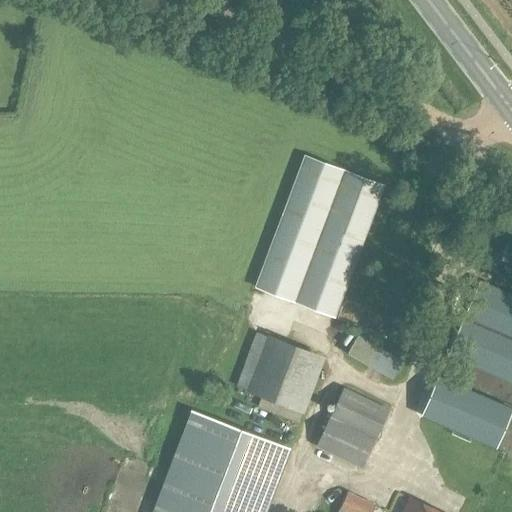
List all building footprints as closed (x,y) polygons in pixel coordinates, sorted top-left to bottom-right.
[(305,156),(256,288),(337,319),(386,186),(305,156)] [(447,357),(511,384),(511,297),(478,283),(447,357)] [(384,366),(395,347),(350,323),(339,342),(384,366)] [(247,391),(261,397),(257,406),(298,422),(302,413),(304,414),(325,357),(268,335),(267,337),(256,333),(236,386),(247,391)] [(511,406),(439,376),(422,414),(496,446),(511,408),(511,406)] [(344,389),(316,447),(362,468),(390,411),(344,389)] [(191,410),(152,511),(267,511),(291,449),(191,410)] [(349,491),(338,511),(372,511),(376,504),(349,491)] [(437,511),(410,499),(404,511),(437,511)]
